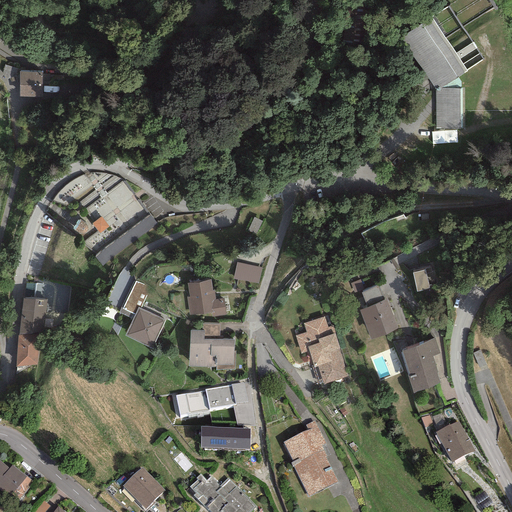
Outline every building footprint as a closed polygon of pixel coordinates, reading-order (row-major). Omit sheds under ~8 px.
[(438,126),(463,126),(463,84),(441,84),(468,69),(436,10),(403,28),(438,92),(438,126)] [(463,57),(479,47),(474,41),(459,50),(463,57)] [(99,229),(110,225),(106,213),(95,217),(99,229)] [(258,232),(264,218),(256,215),(250,228),(258,232)] [(86,240),(94,253),(113,241),(109,235),(119,228),(114,221),(86,240)] [(98,254),(106,264),(136,238),(128,229),(98,254)] [(261,270),(237,264),(233,281),(257,286),(261,270)] [(430,267),(413,271),(413,273),(412,273),(416,292),(429,289),(425,274),(431,272),(430,267)] [(187,297),(189,316),(211,313),(211,317),(226,315),(223,298),(216,299),(214,290),(212,290),(211,279),(187,283),(189,297),(187,297)] [(119,312),(133,319),(125,336),(152,349),(165,320),(141,309),(150,288),(135,281),(133,281),(119,312)] [(367,307),(383,300),(377,286),(361,293),(367,307)] [(25,298),(25,299),(23,299),(19,334),(42,333),(47,300),(44,300),(44,299),(25,298)] [(359,310),(371,340),(398,329),(387,299),(383,300),(367,307),(359,310)] [(324,317),(303,323),(306,332),(295,336),(301,354),(309,351),(314,368),(317,366),(323,384),(349,376),(333,326),(328,328),(324,317)] [(202,324),(201,331),(204,331),(203,339),(219,339),(219,325),(202,324)] [(201,331),(190,330),(189,366),(216,367),(216,369),(235,370),(236,352),(234,352),(234,340),(219,339),(203,339),(204,331),(201,331)] [(41,334),(17,336),(15,367),(37,365),(41,334)] [(435,339),(401,350),(410,375),(407,376),(413,393),(440,384),(436,372),(438,372),(432,356),(439,354),(435,339)] [(486,364),(480,350),(473,353),(479,368),(486,364)] [(247,402),(243,382),(231,385),(205,390),(176,396),(179,415),(236,405),(235,403),(247,402)] [(305,425),(308,430),(283,442),(293,462),(291,462),(292,466),(293,466),(308,496),(338,482),(326,457),(327,456),(321,445),(326,444),(315,421),(305,425)] [(474,451),(458,421),(436,432),(451,462),(474,451)] [(250,428),(201,427),(200,448),(250,449),(250,428)] [(33,482),(12,465),(9,469),(0,461),(0,489),(8,496),(11,492),(19,498),(33,482)] [(165,491),(142,467),(122,486),(145,510),(165,491)] [(250,511),(256,507),(228,478),(219,486),(210,477),(206,481),(200,474),(196,478),(197,479),(189,487),(195,493),(193,495),(205,508),(207,507),(209,509),(208,509),(210,511),(219,511),(220,511),(250,511)] [(44,511),(50,506),(43,500),(31,511),(44,511)]
